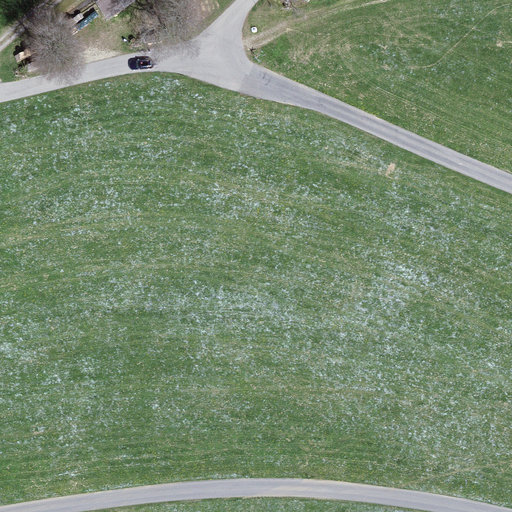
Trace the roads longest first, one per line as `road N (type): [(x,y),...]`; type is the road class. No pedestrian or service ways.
road 1 (unclassified): [(480,511),(289,486),(193,489),(22,511)]
road 2 (unclassified): [(195,58),(511,182)]
road 3 (unclassified): [(0,92),(137,62),(195,58)]
road 4 (track): [(195,58),(316,11),(369,0)]
